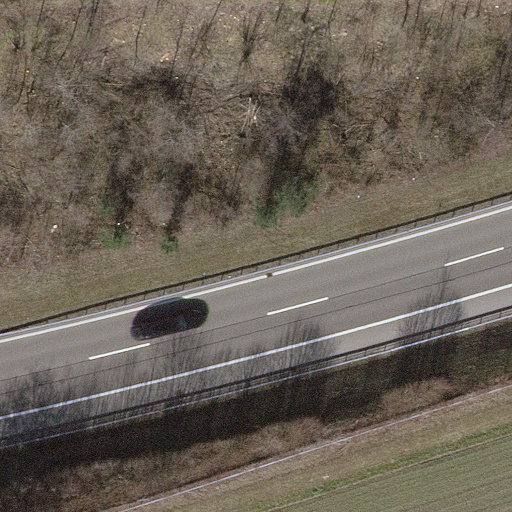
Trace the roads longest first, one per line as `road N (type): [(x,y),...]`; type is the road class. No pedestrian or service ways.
road 1 (motorway): [(0,380),(511,247)]
road 2 (track): [(511,417),(187,511)]
